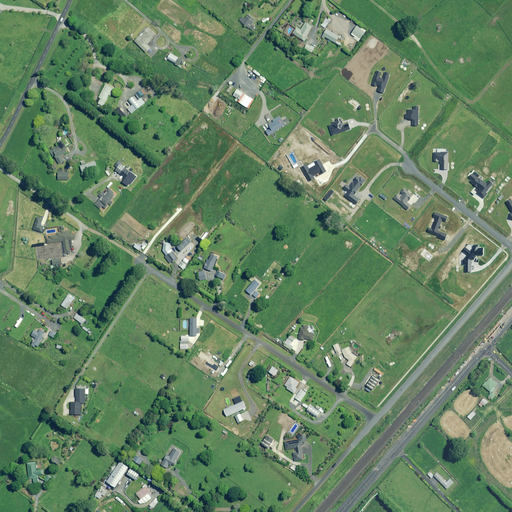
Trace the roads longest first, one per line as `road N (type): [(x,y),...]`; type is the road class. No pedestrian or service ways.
road 1 (residential): [(0,166),(375,420)]
road 2 (secondary): [(341,511),(484,347)]
road 3 (residential): [(375,420),(511,263)]
road 4 (unclassified): [(0,144),(70,0)]
road 5 (residential): [(511,247),(408,166)]
road 6 (residential): [(294,511),(375,420)]
